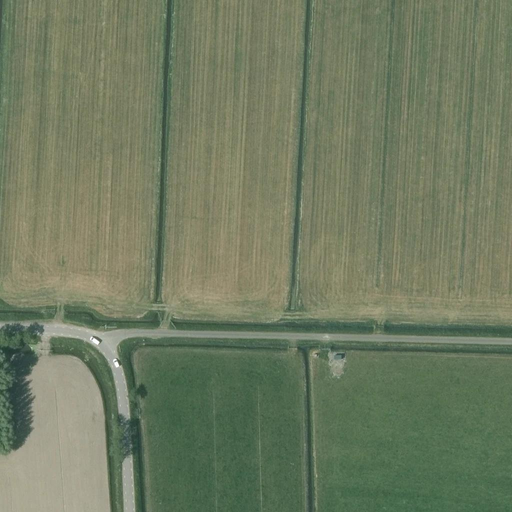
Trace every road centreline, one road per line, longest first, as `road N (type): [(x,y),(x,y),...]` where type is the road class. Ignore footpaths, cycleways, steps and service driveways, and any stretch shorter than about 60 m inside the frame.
road 1 (unclassified): [(102,344),(132,332),(511,342)]
road 2 (tertiary): [(129,511),(121,391),(102,344)]
